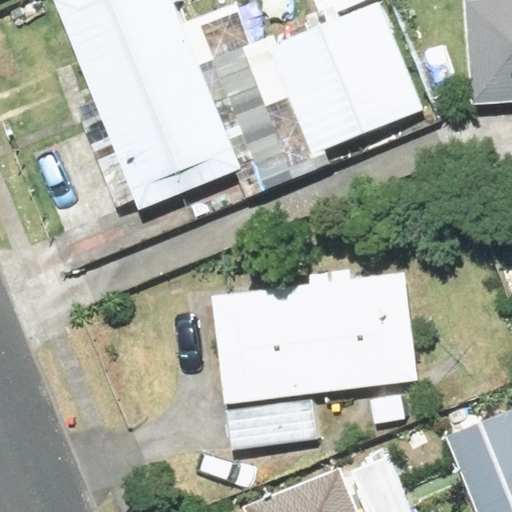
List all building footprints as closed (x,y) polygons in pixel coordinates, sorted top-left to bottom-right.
[(190,0),(78,0),(74,2),(160,211),(261,169),(190,0)] [(400,0),(390,0),(289,42),(333,149),(443,104),(400,0)] [(511,0),(480,0),(487,105),(511,103),(511,0)] [(230,293),(241,398),(435,377),(424,272),(230,293)] [(511,511),(511,418),(465,438),(496,511),(511,511)] [(380,511),(363,464),(259,502),(262,511),(380,511)]
